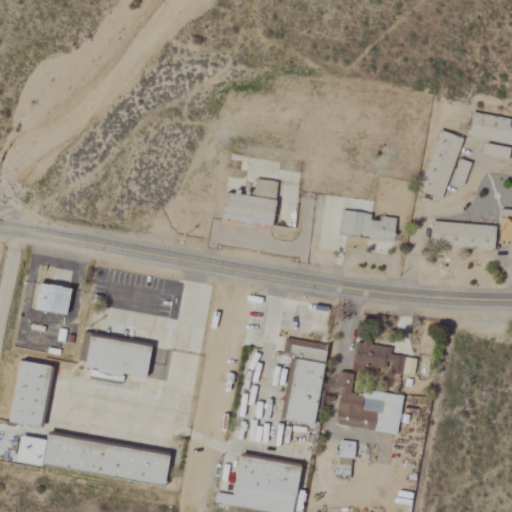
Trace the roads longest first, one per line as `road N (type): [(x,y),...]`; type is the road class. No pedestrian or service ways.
road 1 (tertiary): [(511,303),(383,294),(0,228)]
road 2 (residential): [(193,511),(236,270)]
